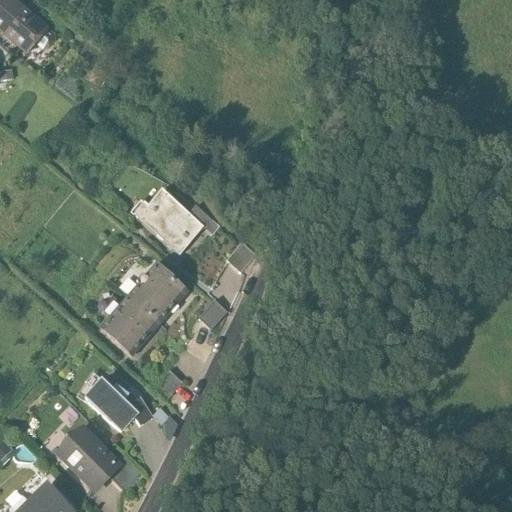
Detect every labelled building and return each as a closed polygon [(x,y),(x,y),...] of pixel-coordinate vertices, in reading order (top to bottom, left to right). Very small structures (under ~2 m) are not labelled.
[(53,37),(7,0),(0,0),(0,31),(26,53),(34,43),(42,49),(49,49),(54,43),(53,37)] [(187,218),(160,195),(146,212),(142,208),(132,221),(178,259),(202,230),(187,218)] [(196,208),(187,218),(202,230),(210,237),(218,227),(196,208)] [(154,269),(126,302),(158,329),(186,297),(154,269)] [(132,360),(158,329),(126,302),(99,333),(132,360)] [(213,305),(196,324),(209,334),(225,316),(213,305)] [(179,388),(167,378),(151,396),(162,406),(179,388)] [(134,406),(108,382),(101,390),(98,388),(83,404),(119,438),(132,424),(137,433),(150,424),(137,404),(134,406)] [(114,470),(80,437),(74,443),(68,444),(63,449),(63,455),(65,458),(60,464),(91,494),(114,470)] [(64,511),(46,493),(26,511),(64,511)]
